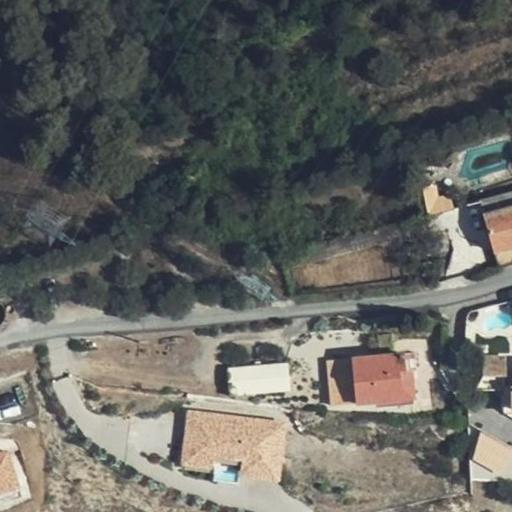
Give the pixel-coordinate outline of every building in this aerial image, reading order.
[(511,265),(511,207),(484,215),(497,269),(511,265)] [(333,370),(335,401),(375,399),(376,405),(415,400),(411,351),(354,356),(355,369),(333,370)] [(354,356),(333,358),(333,370),(355,369),(354,356)] [(237,392),(292,387),(290,361),(235,366),(237,392)] [(507,385),(507,366),(486,367),(486,385),(507,385)] [(282,478),(290,419),(189,405),(181,464),(282,478)] [(0,449),(0,493),(24,486),(12,446),(0,449)]
